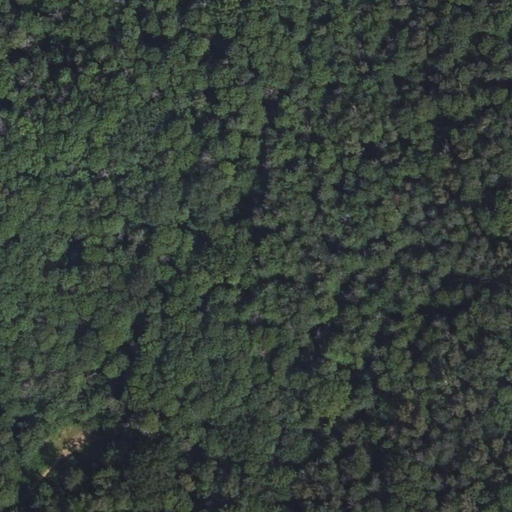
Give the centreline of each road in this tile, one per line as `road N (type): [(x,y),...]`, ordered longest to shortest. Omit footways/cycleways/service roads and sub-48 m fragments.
road 1 (track): [(170,301),(237,221),(332,0)]
road 2 (track): [(12,511),(106,416),(170,301)]
